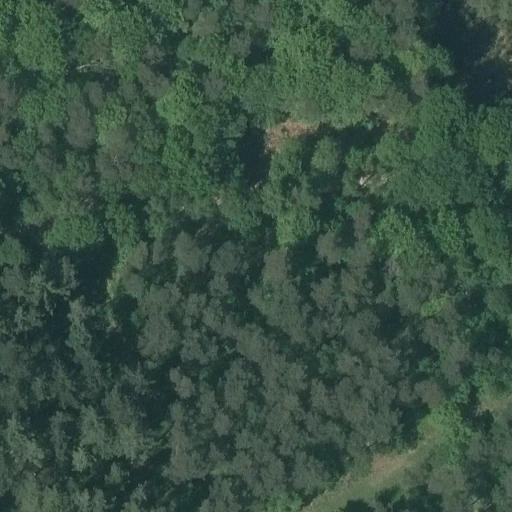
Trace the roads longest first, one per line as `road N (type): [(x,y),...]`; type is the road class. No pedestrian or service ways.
road 1 (track): [(0,230),(380,183)]
road 2 (track): [(380,183),(511,358)]
road 3 (track): [(341,511),(511,393)]
road 4 (track): [(380,183),(511,165)]
